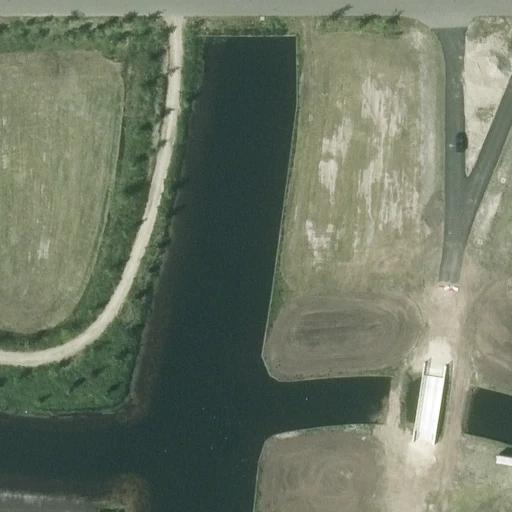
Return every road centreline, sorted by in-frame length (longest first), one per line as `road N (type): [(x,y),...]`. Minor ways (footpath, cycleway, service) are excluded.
road 1 (residential): [(0,1),(453,3)]
road 2 (residential): [(447,282),(453,3)]
road 3 (residential): [(411,511),(447,282)]
road 4 (residential): [(447,282),(511,110)]
